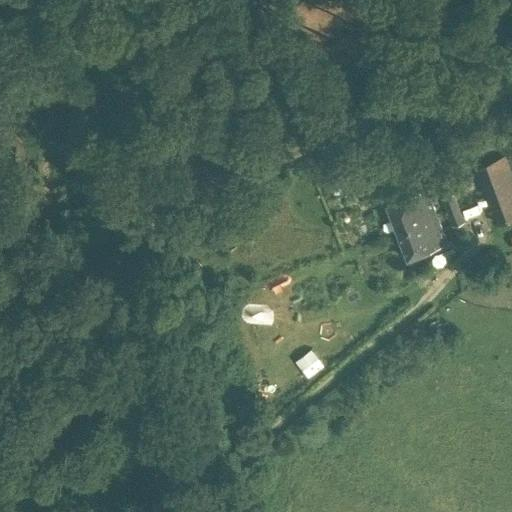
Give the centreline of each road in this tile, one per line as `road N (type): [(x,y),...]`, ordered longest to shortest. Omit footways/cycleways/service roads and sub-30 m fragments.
road 1 (track): [(511,42),(387,118),(134,214),(40,0)]
road 2 (track): [(484,243),(205,483),(190,486),(157,467),(101,389)]
road 3 (unclassified): [(195,511),(138,140),(136,0)]
road 4 (track): [(0,245),(101,389)]
